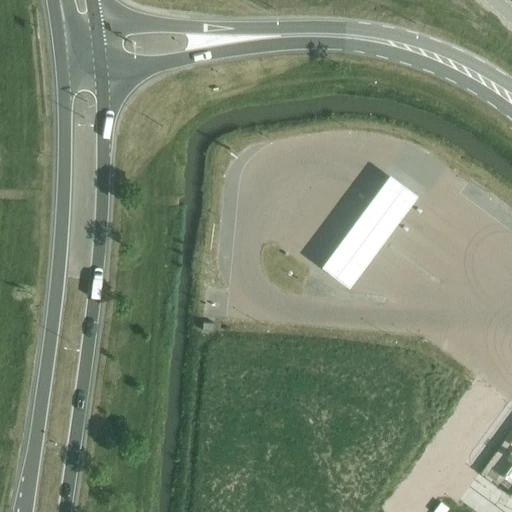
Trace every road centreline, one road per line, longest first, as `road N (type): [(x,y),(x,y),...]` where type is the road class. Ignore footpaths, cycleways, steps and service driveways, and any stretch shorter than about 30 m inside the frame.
road 1 (primary): [(60,59),(52,326),(24,511)]
road 2 (primary): [(63,511),(94,277),(100,72)]
road 3 (secondary): [(511,101),(420,52),(349,34),(245,38)]
road 4 (secondary): [(245,38),(176,26),(94,29)]
road 5 (secondary): [(100,72),(245,38)]
